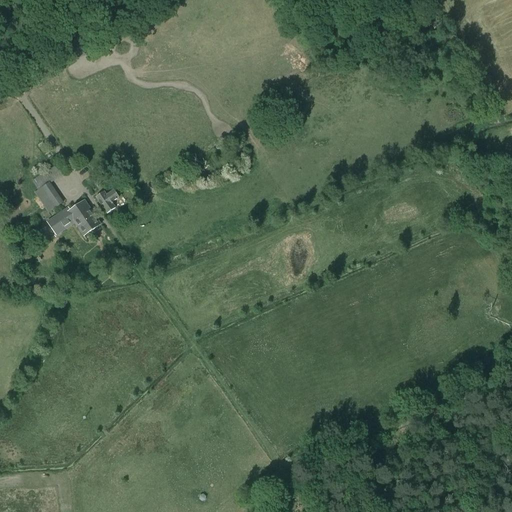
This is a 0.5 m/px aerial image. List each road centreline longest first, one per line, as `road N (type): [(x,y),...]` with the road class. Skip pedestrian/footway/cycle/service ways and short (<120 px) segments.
road 1 (track): [(292,219),(288,209),(141,274),(286,477)]
road 2 (unclassified): [(0,62),(141,274)]
